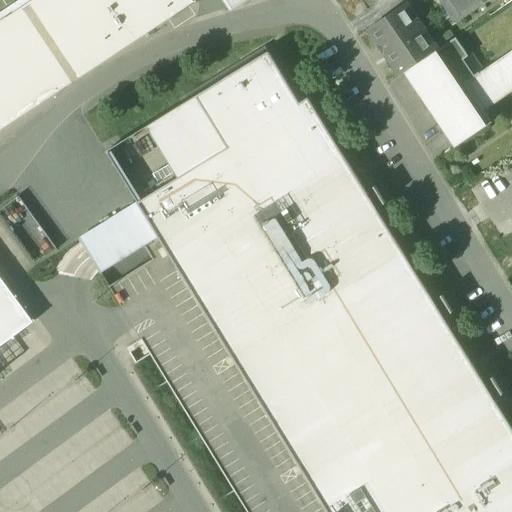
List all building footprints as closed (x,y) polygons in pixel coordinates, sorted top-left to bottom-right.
[(0,132),(194,5),(191,0),(36,0),(0,24),(0,132)] [(223,0),(231,11),(247,0),(223,0)] [(438,0),(456,25),(493,0),(438,0)] [(418,20),(406,4),(402,6),(414,23),(418,20)] [(414,23),(402,6),(370,28),(380,42),(376,44),(383,56),(388,53),(402,75),(405,73),(434,53),(414,23)] [(456,38),(434,53),(484,128),(491,123),(483,111),(482,111),(465,85),(480,74),(479,73),(474,76),(463,61),(468,57),(456,38)] [(269,52),(148,126),(179,177),(79,239),(100,273),(158,236),(327,511),(511,511),(511,427),(309,98),(300,103),(269,52)] [(511,52),(480,74),(465,85),(482,111),(483,111),(511,90),(511,52)] [(434,53),(405,73),(446,135),(449,133),(458,146),(484,128),(434,53)] [(23,194),(0,208),(0,210),(33,264),(57,249),(23,194)] [(0,275),(0,346),(34,322),(0,275)] [(494,374),(487,378),(498,396),(505,392),(494,374)]
